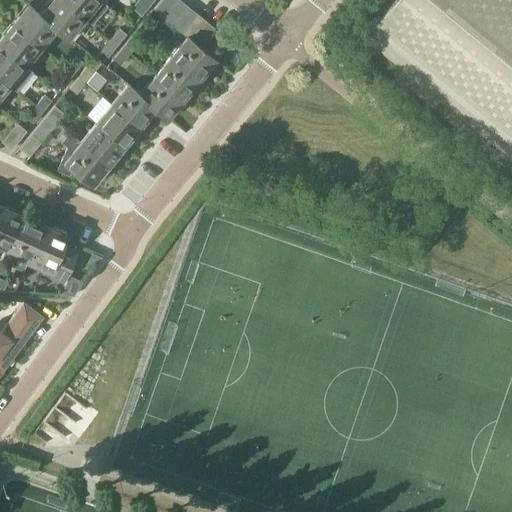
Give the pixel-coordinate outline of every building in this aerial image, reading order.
[(56,25),(55,26),(67,36),(84,17),(64,0),(47,0),(45,3),(46,5),(40,12),(56,25)] [(64,0),(84,17),(98,0),(64,0)] [(141,14),(149,5),(142,0),(136,0),(131,6),(141,14)] [(160,0),(154,9),(163,16),(176,0),(160,0)] [(180,0),(176,0),(163,16),(172,24),(188,6),(180,0)] [(511,158),(511,0),(393,0),(363,36),(511,158)] [(40,45),(55,26),(56,25),(40,12),(28,2),(12,22),(40,45)] [(188,6),(172,24),(182,32),(197,14),(188,6)] [(191,39),(206,21),(197,14),(182,32),(186,36),(191,39)] [(191,39),(200,46),(215,29),(206,21),(191,39)] [(40,45),(12,22),(0,37),(0,42),(25,64),(40,45)] [(119,27),(110,38),(116,43),(125,33),(119,27)] [(130,36),(121,46),(129,53),(137,42),(130,36)] [(186,36),(171,54),(199,78),(215,58),(200,46),(191,39),(186,36)] [(107,55),(116,43),(110,38),(100,49),(107,55)] [(0,42),(0,75),(9,83),(25,64),(0,42)] [(119,64),(129,53),(121,46),(112,58),(119,64)] [(199,78),(171,54),(155,74),(183,97),(199,78)] [(75,56),(66,67),(73,72),(82,61),(75,56)] [(87,64),(78,76),(85,81),(94,70),(87,64)] [(66,67),(57,78),(64,84),(73,72),(66,67)] [(167,118),(183,97),(155,74),(139,93),(156,107),(155,108),(167,118)] [(0,95),(9,83),(0,75),(0,95)] [(75,93),(85,81),(78,76),(68,87),(75,93)] [(127,83),(111,103),(128,117),(140,126),(155,108),(156,107),(139,93),(127,83)] [(44,94),(35,105),(42,111),(51,100),(44,94)] [(95,122),(124,145),(140,126),(128,117),(111,103),(95,122)] [(33,123),(42,111),(35,105),(25,116),(33,123)] [(54,105),(47,114),(56,122),(64,113),(54,105)] [(41,141),(56,122),(47,114),(31,133),(41,141)] [(95,122),(80,141),(108,164),(124,145),(95,122)] [(26,131),(17,123),(1,141),(11,149),(26,131)] [(69,175),(74,169),(92,184),(108,164),(80,141),(69,132),(61,142),(67,147),(56,170),(69,175)] [(0,244),(7,248),(22,214),(0,204),(0,244)] [(30,218),(22,214),(7,248),(30,258),(45,224),(43,223),(44,221),(31,216),(30,218)] [(53,228),(45,224),(30,258),(28,263),(65,280),(77,251),(62,245),(67,234),(66,233),(67,231),(54,226),(53,228)] [(88,262),(96,265),(102,257),(92,252),(88,262)] [(0,373),(0,374),(43,316),(22,301),(1,330),(0,328),(0,373)]
